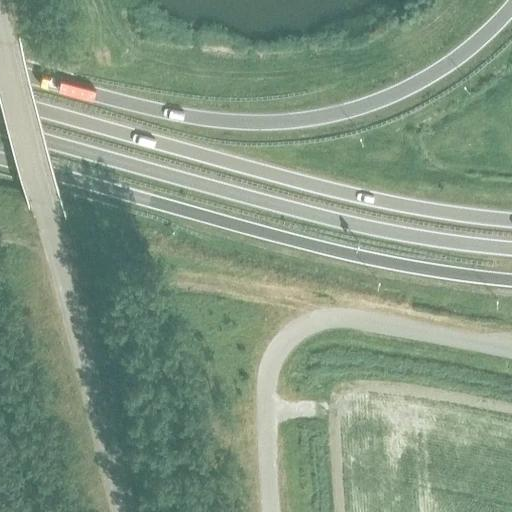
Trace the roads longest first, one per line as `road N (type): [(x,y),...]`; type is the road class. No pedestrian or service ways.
road 1 (trunk): [(511,6),(405,90),(299,120),(193,117),(0,68)]
road 2 (trunk): [(511,218),(436,212),(260,173),(0,97)]
road 3 (trunk): [(0,159),(384,265),(511,281)]
road 4 (trunk): [(0,127),(363,226),(511,247)]
road 5 (unclassified): [(119,511),(0,39)]
road 6 (unclassified): [(511,350),(361,320),(336,320),(295,337),(272,380),(274,511)]
